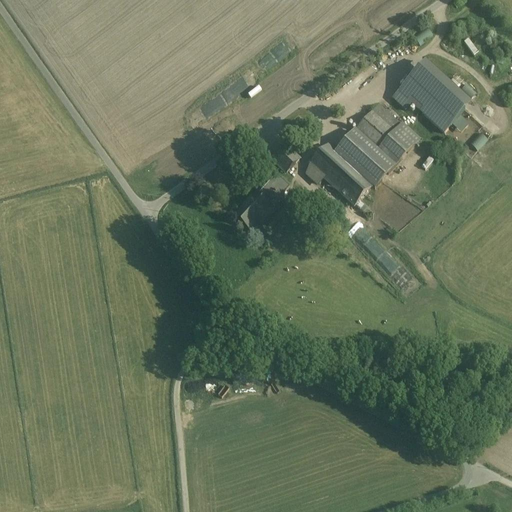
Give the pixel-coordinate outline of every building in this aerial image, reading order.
[(421,46),(433,36),(429,31),(416,40),(421,46)] [(465,44),(475,56),(479,53),(469,41),(465,44)] [(426,64),(393,99),(405,110),(411,104),(444,135),(471,106),(426,64)] [(462,94),(469,101),(473,96),(466,90),(462,94)] [(400,126),(379,106),(356,131),(378,151),(384,156),(406,132),(400,126)] [(402,125),(400,126),(406,132),(384,156),(378,151),(377,152),(394,168),(419,141),(402,125)] [(394,168),(377,152),(356,133),(336,154),(375,189),(394,168)] [(481,135),(471,146),(478,153),(489,141),(481,135)] [(300,160),(285,146),(271,160),(285,175),(300,160)] [(327,147),(309,166),(311,168),(323,178),(335,190),(353,171),(327,147)] [(323,178),(311,168),(307,176),(317,185),(323,178)] [(335,190),(335,191),(354,208),(373,188),(353,171),(335,190)] [(276,175),(266,187),(269,190),(279,178),(276,175)] [(279,178),(269,190),(266,187),(258,196),(270,206),(271,205),(273,207),(290,187),(279,178)] [(255,193),(246,204),(249,206),(258,196),(255,193)] [(258,196),(249,206),(246,204),(235,216),(250,229),(255,223),(259,226),(271,213),(267,209),(270,206),(258,196)] [(373,254),(388,269),(396,261),(381,246),(373,254)]
